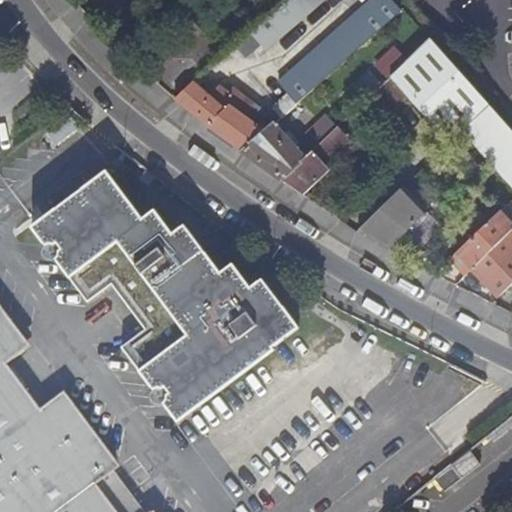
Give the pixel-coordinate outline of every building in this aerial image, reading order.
[(317,6),(323,0),(288,0),(268,17),(233,46),(243,58),(259,45),(264,50),(317,6)] [(296,104),(399,10),(389,0),(371,0),(278,84),(287,94),(272,107),(281,118),(296,105),(296,104)] [(340,0),(352,13),(365,0),(340,0)] [(400,11),(399,10),(296,104),(296,105),(400,11)] [(140,72),(174,101),(200,76),(220,57),(192,25),(140,72)] [(462,130),(487,106),(430,40),(390,78),(406,97),(448,144),(462,130)] [(403,57),(394,48),(378,63),(386,72),(403,57)] [(209,129),(241,152),(264,132),(260,129),(268,116),(236,91),(231,96),(218,87),(208,96),(198,88),(205,80),(200,76),(174,101),(209,129)] [(406,97),(390,78),(357,108),(374,127),(406,97)] [(511,133),(487,106),(462,130),(511,182),(511,133)] [(311,151),(329,134),(319,123),(300,140),(311,151)] [(241,152),(282,181),(305,159),(274,125),(273,124),(264,132),(241,152)] [(282,181),(303,196),(354,147),(337,127),(329,134),(311,151),(312,153),(305,159),(282,181)] [(143,221),(107,174),(32,231),(46,250),(51,248),(55,249),(58,252),(59,257),(56,263),(88,305),(111,288),(145,332),(121,350),(153,393),(158,391),(163,392),(165,396),(166,401),(163,406),(176,424),(274,351),(273,349),(299,330),(263,283),(251,291),(233,267),(221,276),(185,228),(173,237),(155,213),(143,221)] [(357,233),(387,250),(425,212),(403,188),(357,233)] [(464,276),(472,268),(511,230),(511,229),(511,211),(506,206),(449,260),(464,276)] [(472,268),(499,296),(511,283),(511,230),(472,268)] [(0,307),(0,511),(143,511),(114,473),(120,468),(65,394),(40,412),(7,366),(30,349),(0,307)] [(479,464),(470,451),(434,480),(444,492),(479,464)]
